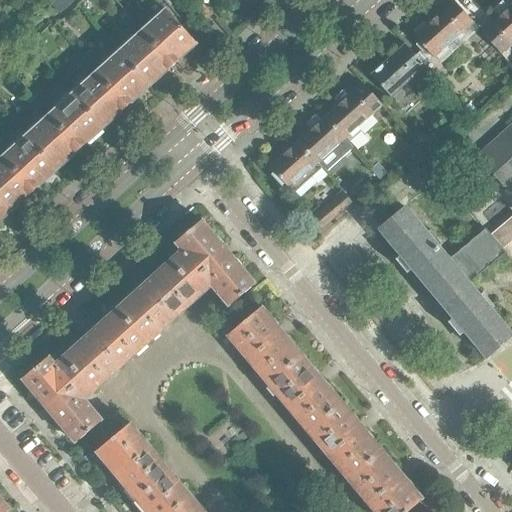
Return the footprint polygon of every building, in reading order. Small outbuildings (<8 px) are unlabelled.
[(65,8),(57,0),(55,0),(52,3),(60,13),(65,8)] [(70,4),(66,0),(57,0),(65,8),(70,4)] [(214,16),(200,0),(195,0),(188,6),(204,24),(214,16)] [(433,58),(470,25),(473,22),(453,0),(452,0),(413,36),(424,47),(415,55),(424,64),(432,57),(433,58)] [(500,54),(511,43),(511,2),(480,32),(500,54)] [(134,8),(128,14),(138,25),(144,19),(134,8)] [(120,53),(150,87),(197,44),(167,10),(120,53)] [(138,25),(128,14),(121,20),(131,31),(138,25)] [(11,63),(23,52),(15,44),(3,54),(11,63)] [(424,64),(415,55),(405,44),(370,75),(391,97),(425,66),(424,64)] [(98,61),(88,50),(81,56),(91,67),(98,61)] [(120,53),(74,94),(104,128),(150,87),(120,53)] [(84,73),(91,67),(81,56),(75,62),(84,73)] [(324,116),(345,139),(348,136),(352,140),(361,132),(358,128),(382,105),(361,82),(324,116)] [(51,103),(42,92),(36,98),(45,109),(51,103)] [(104,128),(74,94),(27,137),(58,170),(104,128)] [(38,114),(45,109),(36,98),(29,104),(38,114)] [(324,116),(297,141),(321,167),(334,156),(330,152),(345,139),(324,116)] [(511,124),(476,157),(504,187),(511,179),(511,124)] [(58,170),(27,137),(0,161),(0,199),(11,212),(58,170)] [(321,167),(297,141),(269,167),(289,189),(291,187),(294,191),(321,167)] [(389,172),(380,162),(372,169),(380,179),(389,172)] [(360,197),(372,188),(363,176),(351,186),(360,197)] [(452,189),(448,183),(442,188),(447,193),(452,189)] [(321,228),(352,202),(343,192),(312,218),(321,228)] [(0,199),(0,222),(11,212),(0,199)] [(469,284),(506,253),(503,249),(511,241),(511,216),(491,235),(486,229),(449,260),(439,247),(442,244),(431,230),(427,233),(406,207),(382,229),(381,228),(380,229),(401,255),(396,259),(407,273),(413,269),(454,318),(448,322),(460,336),(465,332),(487,357),(488,356),(488,355),(511,336),(511,337),(511,336),(511,334),(491,310),(495,307),(483,293),(480,296),(469,284)] [(175,242),(181,250),(213,286),(229,306),(255,283),(202,219),(175,242)] [(213,286),(181,250),(118,307),(149,343),(213,286)] [(268,384),(303,354),(262,306),(227,335),(268,384)] [(118,307),(55,363),(86,400),(149,343),(118,307)] [(303,354),(268,384),(308,431),(342,402),(303,354)] [(86,400),(55,363),(48,356),(21,380),(77,442),(103,419),(86,400)] [(382,450),(342,402),(308,431),(348,479),(382,450)] [(137,500),(171,471),(130,422),(96,451),(137,500)] [(382,450),(348,479),(375,511),(406,511),(423,498),(382,450)] [(205,511),(171,471),(137,500),(146,511),(205,511)] [(0,511),(6,511),(12,507),(0,493),(0,511)]
